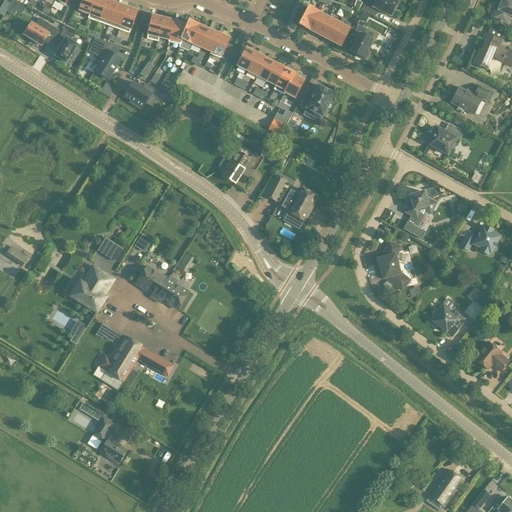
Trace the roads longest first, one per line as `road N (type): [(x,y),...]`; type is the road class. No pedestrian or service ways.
road 1 (tertiary): [(296,288),(274,275),(221,200),(0,59)]
road 2 (residential): [(511,412),(368,298),(362,284),(359,251),(407,162)]
road 3 (tertiary): [(511,463),(296,288)]
road 4 (tertiary): [(296,288),(377,145)]
road 5 (residential): [(108,300),(243,379)]
road 6 (tertiary): [(169,511),(243,379)]
road 7 (residential): [(251,25),(378,89)]
